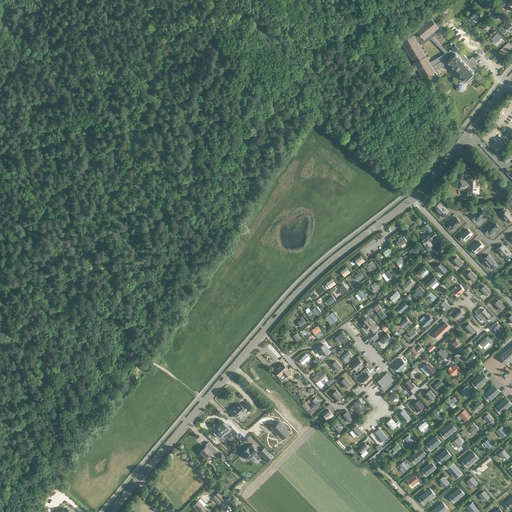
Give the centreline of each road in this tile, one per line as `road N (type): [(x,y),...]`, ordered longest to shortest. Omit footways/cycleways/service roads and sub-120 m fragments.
road 1 (tertiary): [(111,511),(292,298),(413,198),(511,78)]
road 2 (unknown): [(214,0),(212,10),(172,38),(130,105),(55,144),(0,154)]
